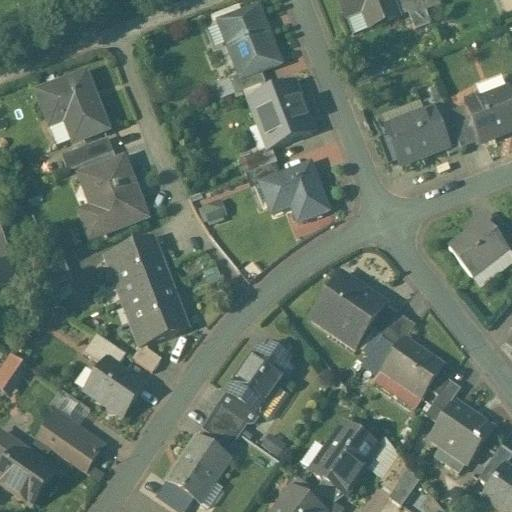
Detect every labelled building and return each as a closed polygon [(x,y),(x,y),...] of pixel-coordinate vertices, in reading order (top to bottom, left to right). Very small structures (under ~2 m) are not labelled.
[(389,0),(337,0),(345,20),(369,11),(376,29),(397,21),(389,0)] [(420,0),(401,0),(414,33),(430,27),(420,0)] [(258,10),(218,25),(240,81),(260,74),(280,66),(258,10)] [(240,81),(230,85),(235,97),(265,85),(260,74),(240,81)] [(84,80),(39,97),(48,121),(49,122),(64,116),(75,144),(104,132),(84,80)] [(292,87),(251,103),(269,151),(270,152),(271,151),(311,136),(292,87)] [(511,103),(508,95),(466,111),(471,125),(479,146),(511,133),(511,103)] [(432,114),(386,132),(401,170),(420,163),(419,160),(443,151),(446,149),(441,136),(432,114)] [(64,116),(49,122),(48,121),(45,122),(56,151),(75,144),(64,116)] [(471,125),(453,132),(461,153),(479,146),(471,125)] [(453,132),(441,136),(446,149),(443,151),(447,160),(462,155),(461,153),(453,132)] [(107,142),(61,159),(66,173),(77,169),(113,155),(107,142)] [(269,151),(239,162),(245,179),(250,177),(249,176),(275,166),(275,167),(276,167),(271,151),(270,152),(269,151)] [(113,155),(77,169),(82,182),(118,168),(113,155)] [(275,166),(249,176),(250,177),(255,190),(260,188),(260,187),(280,179),(275,167),(275,166)] [(118,168),(82,182),(94,214),(81,219),(90,242),(143,222),(122,167),(118,168)] [(280,179),(260,187),(260,188),(267,205),(286,198),(297,226),(328,215),(310,167),(280,179)] [(485,224),(469,236),(468,235),(448,251),(472,281),(508,253),(496,238),(485,224)] [(511,235),(507,229),(496,238),(508,253),(511,258),(511,235)] [(0,290),(14,285),(4,259),(7,258),(0,240),(0,290)] [(152,245),(107,262),(124,307),(169,290),(152,245)] [(62,267),(37,276),(44,294),(69,285),(62,267)] [(342,280),(313,322),(334,336),(341,326),(363,340),(369,331),(384,309),(342,280)] [(169,290),(124,307),(141,351),(186,334),(169,290)] [(397,317),(384,309),(369,331),(381,340),(397,317)] [(414,329),(397,317),(381,340),(380,342),(395,353),(403,342),(404,343),(414,329)] [(125,358),(96,338),(83,356),(102,369),(106,364),(116,371),(125,358)] [(395,353),(381,373),(421,401),(427,392),(441,372),(443,370),(404,343),(403,342),(395,353)] [(259,351),(227,396),(261,420),(263,416),(259,414),(289,372),(259,351)] [(160,363),(146,356),(137,355),(132,362),(151,376),(160,363)] [(116,371),(106,364),(102,369),(85,395),(107,411),(108,416),(113,415),(121,420),(142,389),(116,371)] [(441,372),(427,392),(437,399),(448,384),(451,379),(441,372)] [(437,399),(432,407),(447,418),(454,407),(450,405),(459,391),(448,384),(437,399)] [(246,425),(220,407),(211,419),(237,437),(246,425)] [(491,432),(454,407),(447,418),(430,442),(467,467),(491,432)] [(103,448),(56,415),(37,442),(84,476),(103,448)] [(237,437),(211,419),(201,433),(228,451),(237,437)] [(346,430),(329,454),(327,453),(311,476),(344,498),(376,450),(346,430)] [(284,450),(268,439),(262,447),(278,459),(284,450)] [(196,441),(167,485),(199,506),(200,505),(197,503),(206,489),(209,491),(228,463),(196,441)] [(16,455),(9,465),(0,459),(0,487),(11,495),(12,494),(31,506),(30,508),(31,509),(51,479),(32,466),(37,458),(22,447),(17,455),(16,455)] [(499,450),(476,483),(487,491),(503,469),(505,470),(511,459),(499,450)] [(397,458),(377,488),(391,497),(408,472),(397,458)] [(511,511),(511,475),(505,470),(503,469),(487,491),(479,502),(494,511),(511,511)] [(391,497),(387,502),(398,510),(417,484),(408,472),(391,497)] [(322,498),(293,478),(285,489),(290,492),(290,491),(314,508),(322,498)] [(290,492),(275,511),(319,511),(314,508),(290,491),(290,492)]
